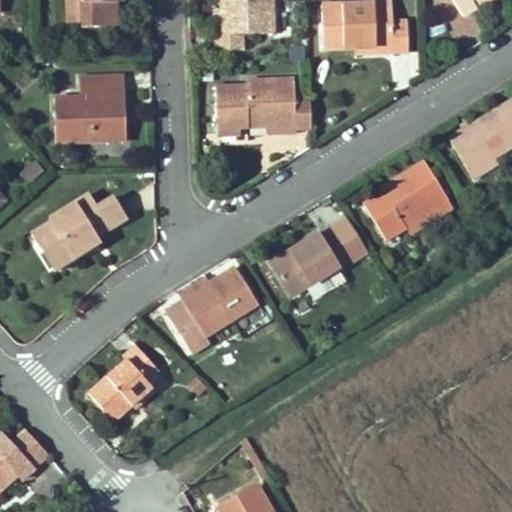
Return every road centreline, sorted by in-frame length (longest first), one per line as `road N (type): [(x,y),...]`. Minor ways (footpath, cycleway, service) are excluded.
road 1 (residential): [(511,51),(179,251)]
road 2 (residential): [(167,0),(179,251)]
road 3 (residential): [(179,251),(19,370)]
road 4 (residential): [(138,511),(19,370)]
